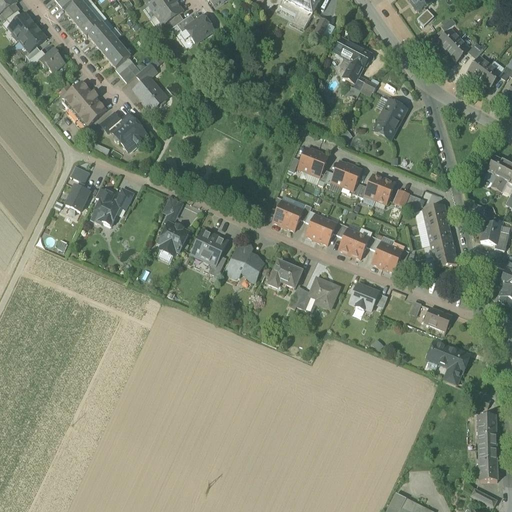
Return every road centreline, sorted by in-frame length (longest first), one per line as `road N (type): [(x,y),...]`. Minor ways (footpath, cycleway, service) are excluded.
road 1 (residential): [(86,159),(485,323)]
road 2 (track): [(0,68),(74,156),(0,308)]
road 3 (residential): [(511,489),(485,323)]
road 4 (residential): [(457,200),(323,146)]
road 5 (residential): [(485,323),(457,200)]
road 6 (residential): [(34,0),(112,99)]
